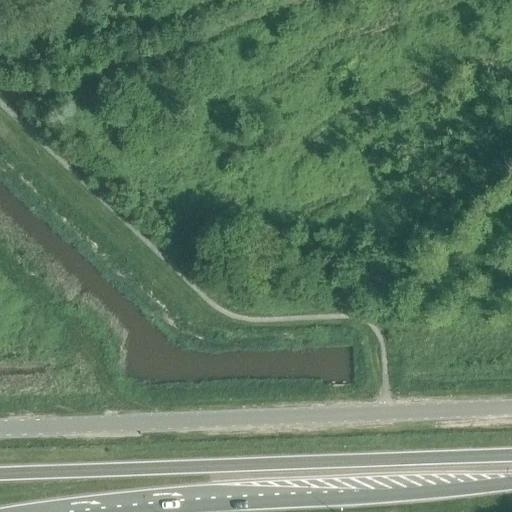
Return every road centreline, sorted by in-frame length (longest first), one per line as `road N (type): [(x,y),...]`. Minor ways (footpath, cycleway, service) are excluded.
road 1 (trunk): [(511,455),(0,473)]
road 2 (unclassified): [(0,427),(511,410)]
road 3 (trunk): [(87,511),(511,483)]
road 4 (track): [(323,0),(75,89),(35,90),(0,103)]
